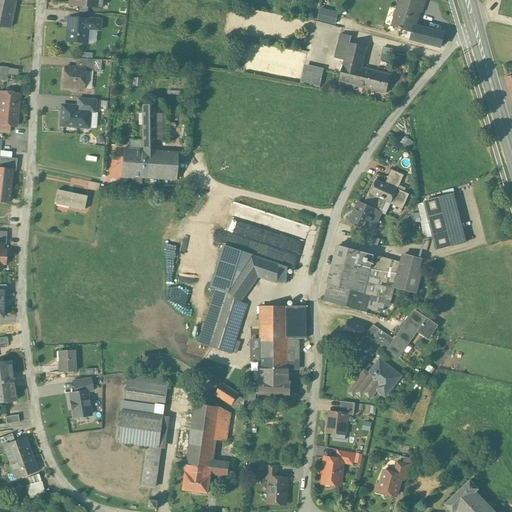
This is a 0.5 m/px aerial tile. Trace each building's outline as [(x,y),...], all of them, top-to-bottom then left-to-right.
[(16,0),(0,0),(0,25),(10,28),(16,0)] [(426,0),(425,0),(400,0),(398,10),(399,11),(394,26),(393,25),(393,26),(411,32),(412,28),(413,28),(419,11),(423,12),(426,0)] [(102,19),(67,16),(65,42),(87,44),(88,31),(101,32),(102,19)] [(413,28),(412,28),(411,32),(409,41),(439,50),(442,37),(413,28)] [(351,37),(341,34),(337,52),(346,54),(349,43),(350,39),(351,37)] [(366,48),(349,43),(346,54),(345,60),(339,82),(345,83),(367,88),(371,71),(361,69),(366,48)] [(383,46),(381,58),(388,60),(391,48),(383,46)] [(346,54),(337,52),(335,57),(345,60),(346,54)] [(94,60),(76,59),(75,69),(85,69),(85,71),(93,72),(94,60)] [(323,69),(303,65),(299,84),(319,88),(320,84),(323,69)] [(75,69),(64,68),(63,88),(83,89),(85,71),(85,69),(75,69)] [(337,73),(325,70),(323,78),(335,81),(337,73)] [(390,75),(371,71),(367,88),(386,93),(390,75)] [(14,90),(7,89),(6,93),(0,92),(0,125),(10,126),(16,127),(19,94),(13,93),(14,90)] [(59,105),(58,126),(89,127),(90,110),(77,110),(78,106),(59,105)] [(155,115),(155,107),(142,107),(142,115),(155,115)] [(156,152),(155,115),(142,115),(143,151),(156,152)] [(10,126),(0,125),(0,132),(9,133),(10,126)] [(134,150),(123,149),(122,177),(132,178),(133,178),(133,177),(134,150)] [(143,151),(134,150),(133,177),(142,178),(176,180),(178,153),(156,152),(143,151)] [(11,158),(0,157),(0,168),(9,170),(11,158)] [(0,202),(8,204),(12,170),(9,170),(0,168),(0,202)] [(404,175),(392,170),(385,184),(397,189),(404,175)] [(102,184),(74,178),(72,186),(100,192),(102,184)] [(384,185),(374,180),(363,204),(379,211),(385,199),(379,196),(384,185)] [(397,189),(385,184),(384,185),(379,196),(385,199),(403,208),(409,194),(397,189)] [(453,189),(442,191),(444,197),(453,194),(455,194),(453,189)] [(87,196),(57,190),(54,204),(84,211),(87,196)] [(444,197),(424,202),(437,250),(466,243),(453,194),(444,197)] [(363,204),(359,202),(350,221),(367,229),(371,220),(373,221),(376,222),(381,212),(379,211),(363,204)] [(244,220),(247,208),(233,203),(229,215),(244,220)] [(420,212),(411,214),(413,222),(421,220),(420,212)] [(305,241),(232,218),(227,231),(301,255),(305,241)] [(226,292),(251,256),(225,246),(211,288),(217,289),(218,289),(226,292)] [(401,262),(374,255),(374,256),(362,252),(338,246),(328,284),(372,296),(391,301),(395,287),(401,262)] [(287,261),(299,264),(301,256),(289,253),(287,261)] [(421,260),(403,255),(401,262),(395,287),(416,293),(422,269),(420,269),(422,263),(420,262),(421,260)] [(279,265),(251,256),(226,292),(229,294),(236,299),(241,302),(258,277),(277,283),(279,265)] [(287,268),(279,265),(277,283),(286,283),(287,268)] [(372,296),(328,284),(323,301),(367,313),(372,296)] [(200,344),(212,347),(229,294),(226,292),(218,289),(217,289),(200,344)] [(236,299),(229,294),(212,347),(232,354),(247,304),(243,303),(241,302),(236,299)] [(288,306),(260,306),(260,368),(289,370),(289,339),(288,306)] [(306,306),(288,306),(289,339),(299,339),(307,339),(306,306)] [(388,350),(388,351),(397,358),(406,347),(417,331),(426,318),(415,311),(395,340),(388,350)] [(426,318),(417,331),(421,333),(423,330),(431,336),(437,326),(426,318)] [(365,326),(349,320),(344,334),(361,339),(365,326)] [(388,350),(395,340),(373,325),(367,335),(388,350)] [(299,339),(289,339),(289,370),(297,370),(297,362),(299,362),(299,339)] [(379,352),(370,346),(367,350),(376,357),(379,352)] [(75,350),(57,351),(59,372),(76,371),(75,350)] [(10,361),(0,362),(0,382),(13,381),(10,361)] [(377,389),(385,396),(400,376),(380,361),(367,378),(378,386),(376,389),(377,389)] [(289,370),(260,368),(260,381),(289,383),(289,370)] [(90,378),(73,381),(75,393),(86,391),(87,392),(93,391),(90,378)] [(378,386),(367,378),(362,384),(358,380),(348,393),(353,397),(356,394),(361,398),(364,394),(369,399),(373,394),(377,389),(376,389),(378,386)] [(177,388),(128,380),(119,444),(149,449),(143,486),(157,489),(163,451),(167,451),(177,388)] [(13,381),(0,382),(0,402),(16,401),(13,381)] [(260,381),(259,381),(258,393),(289,395),(290,383),(289,383),(260,381)] [(239,394),(222,383),(215,394),(232,405),(237,396),(238,396),(239,394)] [(90,415),(87,392),(86,391),(75,393),(70,394),(74,418),(90,415)] [(212,401),(198,396),(197,404),(211,406),(212,401)] [(244,399),(238,396),(237,396),(232,405),(244,412),(244,399)] [(355,403),(341,401),(340,413),(348,414),(348,415),(354,416),(355,403)] [(197,404),(196,404),(187,465),(212,469),(213,461),(216,440),(220,407),(211,406),(197,404)] [(231,413),(220,407),(216,440),(227,442),(231,413)] [(340,413),(329,412),(327,431),(346,433),(348,415),(348,414),(340,413)] [(18,415),(6,417),(7,424),(19,422),(18,415)] [(3,445),(14,441),(12,434),(0,438),(0,446),(0,447),(3,446),(3,445)] [(3,446),(10,464),(32,456),(25,437),(14,441),(3,445),(3,446)] [(356,453),(337,450),(336,459),(344,460),(343,463),(354,465),(356,453)] [(32,456),(10,464),(15,479),(37,472),(32,456)] [(336,459),(324,458),(323,469),(324,469),(322,482),(324,483),(326,486),(330,486),(333,484),(341,485),(343,463),(344,460),(336,459)] [(230,463),(213,461),(212,469),(211,473),(214,473),(214,474),(228,476),(230,463)] [(393,473),(385,471),(380,486),(385,488),(384,492),(384,493),(393,496),(393,495),(396,496),(402,477),(408,479),(412,465),(403,463),(403,465),(396,463),(393,473)] [(212,469),(187,465),(184,490),(208,493),(211,473),(212,469)] [(277,467),(265,466),(264,478),(269,478),(277,478),(277,467)] [(277,478),(269,478),(268,503),(286,504),(287,478),(277,478)] [(471,480),(445,504),(452,511),(454,511),(456,511),(476,492),(479,489),(475,485),(471,480)] [(41,482),(26,486),(30,498),(45,494),(41,482)] [(9,484),(1,487),(4,497),(12,495),(9,484)] [(495,511),(476,492),(456,511),(495,511)] [(158,501),(151,500),(150,508),(157,509),(158,501)]
